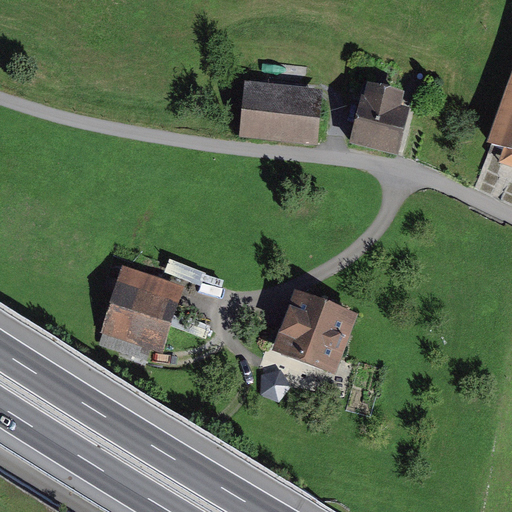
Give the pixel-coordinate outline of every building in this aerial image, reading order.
[(241,81),(235,130),(312,139),(318,90),(241,81)] [(354,91),(345,138),(400,150),(410,104),(396,101),(399,86),(370,81),(368,94),(354,91)] [(511,82),(489,148),(503,152),(499,164),(511,168),(511,82)] [(172,288),(120,276),(107,329),(159,341),(172,288)] [(352,317),(300,296),(278,351),(330,372),(352,317)]
